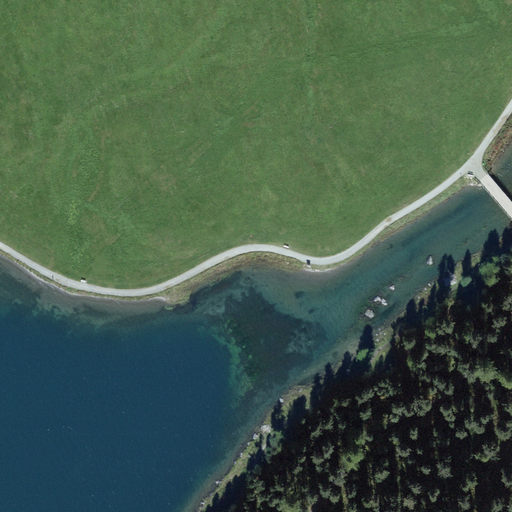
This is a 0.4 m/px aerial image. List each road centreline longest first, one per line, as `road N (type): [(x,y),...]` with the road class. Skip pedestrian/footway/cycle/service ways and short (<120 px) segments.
road 1 (track): [(0,244),(68,282),(135,294),(232,252),(265,247),(318,263),(357,249),(472,163)]
road 2 (track): [(313,511),(355,449),(437,403),(511,319)]
